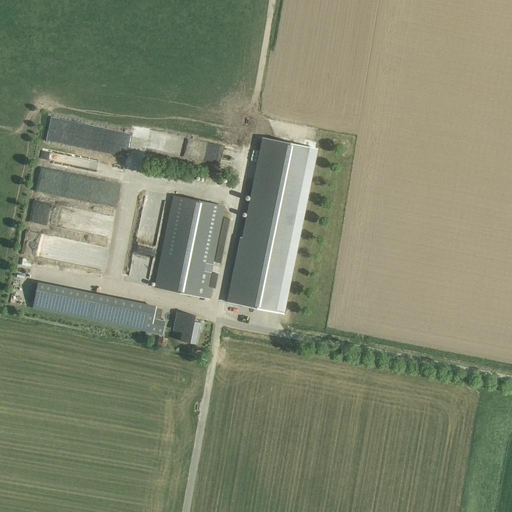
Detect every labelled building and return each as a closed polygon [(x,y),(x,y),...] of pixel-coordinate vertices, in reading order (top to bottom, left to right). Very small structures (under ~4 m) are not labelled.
[(241,237),(228,303),(276,312),(309,148),(264,139),(244,238),(241,237)] [(40,157),(51,159),(53,153),(41,151),(40,157)] [(39,169),(35,192),(91,200),(93,187),(100,188),(101,179),(39,169)] [(224,207),(173,196),(155,288),(210,299),(211,295),(206,294),(224,207)] [(30,221),(47,223),(50,204),(32,202),(30,221)] [(25,232),(22,254),(102,266),(105,244),(25,232)] [(140,330),(151,332),(153,319),(155,308),(145,306),(140,330)] [(175,319),(173,331),(179,332),(182,333),(180,341),(197,344),(199,335),(198,335),(199,329),(193,328),(194,323),(195,316),(177,312),(175,319)] [(165,321),(153,319),(151,332),(162,335),(165,321)]
